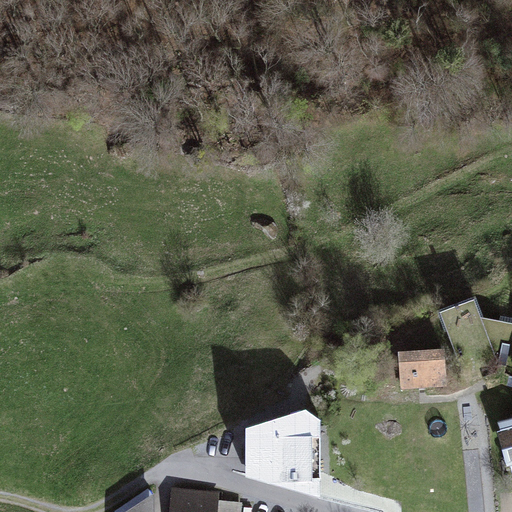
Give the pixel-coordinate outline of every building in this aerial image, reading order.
[(511,323),(481,317),(474,299),(440,312),(462,371),(499,357),(496,373),(491,375),(495,387),(502,384),(511,387),(511,417),(498,422),(510,465),(511,464),(511,323)] [(400,353),(402,387),(445,384),(443,350),(400,353)] [(488,389),(495,387),(491,375),(483,378),(488,389)] [(320,436),(320,420),(305,409),(246,427),(246,474),(311,494),(311,437),(320,436)] [(311,494),(320,496),(320,436),(311,437),(311,494)] [(170,511),(215,511),(217,502),(217,496),(173,492),(170,511)] [(132,511),(149,511),(147,501),(132,511)] [(215,511),(240,511),(242,504),(217,502),(215,511)]
